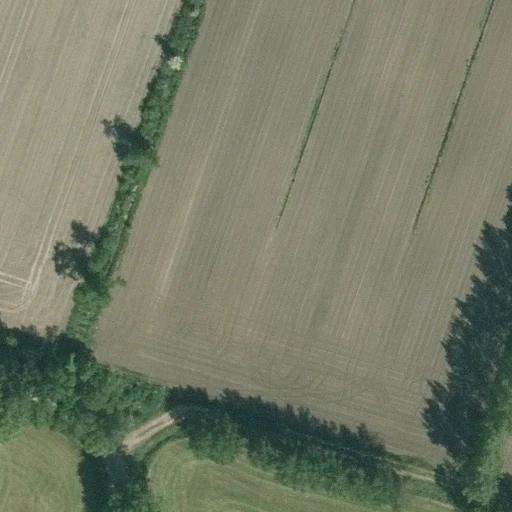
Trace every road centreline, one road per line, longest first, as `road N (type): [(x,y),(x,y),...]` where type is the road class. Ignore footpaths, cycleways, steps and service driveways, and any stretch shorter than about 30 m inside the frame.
road 1 (track): [(108,453),(177,415),(210,415),(511,497)]
road 2 (unclassified): [(124,511),(113,459),(97,439),(34,394),(0,383)]
